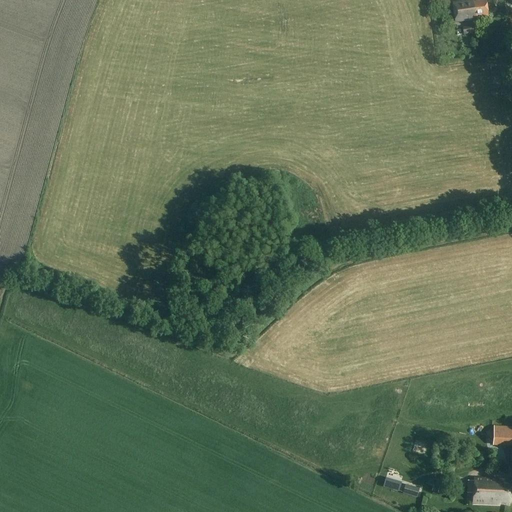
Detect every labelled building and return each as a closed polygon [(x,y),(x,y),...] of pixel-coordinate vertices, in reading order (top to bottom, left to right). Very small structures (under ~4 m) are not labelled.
[(468,4),(467,1),(453,3),(456,23),(469,21),(470,29),(463,29),(464,36),(471,35),(471,33),(477,32),(475,20),(489,18),(487,1),(468,4)] [(511,446),(511,427),(492,427),(492,446),(511,446)] [(382,478),(379,489),(396,494),(399,484),(382,478)] [(511,504),(511,481),(474,479),(473,506),(500,507),(500,504),(511,504)] [(416,498),(419,489),(405,485),(402,494),(416,498)] [(431,492),(437,494),(447,496),(448,489),(433,485),(431,492)]
